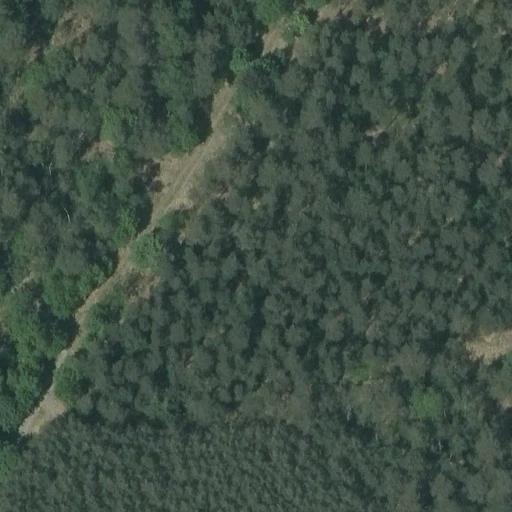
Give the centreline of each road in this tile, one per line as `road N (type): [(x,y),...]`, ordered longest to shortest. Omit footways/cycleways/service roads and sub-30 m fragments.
road 1 (track): [(60,366),(297,0)]
road 2 (unknown): [(31,411),(90,436),(243,425),(359,511)]
road 3 (unknown): [(31,411),(60,366),(0,280)]
